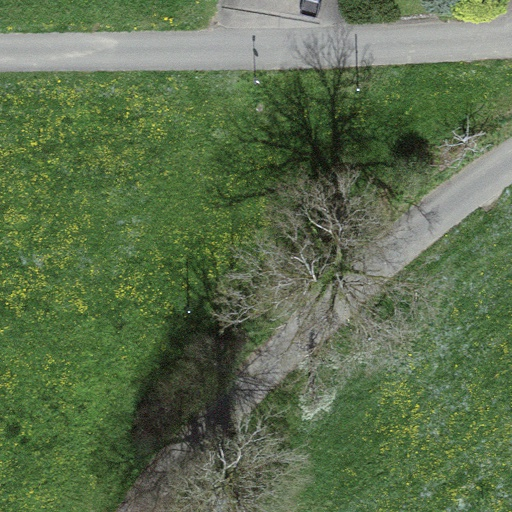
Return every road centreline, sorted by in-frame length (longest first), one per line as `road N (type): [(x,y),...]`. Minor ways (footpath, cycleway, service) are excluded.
road 1 (unclassified): [(0,53),(374,49),(511,38)]
road 2 (unclassified): [(511,165),(390,250),(161,475),(139,511)]
